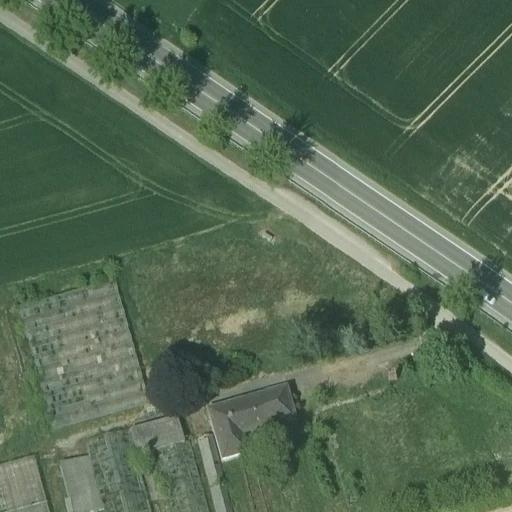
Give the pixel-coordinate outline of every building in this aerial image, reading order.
[(271,241),(263,235),(260,239),(269,244),(271,241)] [(113,284),(18,310),(53,434),(148,408),(113,284)] [(286,391),(207,413),(221,462),(245,455),(240,437),(295,422),(286,391)] [(375,511),(344,401),(319,408),(348,511),(375,511)] [(176,420),(84,445),(102,511),(149,511),(135,459),(138,458),(139,461),(146,459),(145,456),(153,454),(169,511),(207,511),(189,443),(182,445),(176,420)] [(231,511),(212,437),(197,441),(214,511),(231,511)] [(88,459),(58,467),(69,511),(101,511),(102,511),(88,459)] [(46,511),(32,460),(0,468),(0,511),(46,511)] [(152,460),(138,464),(149,503),(163,500),(152,460)]
